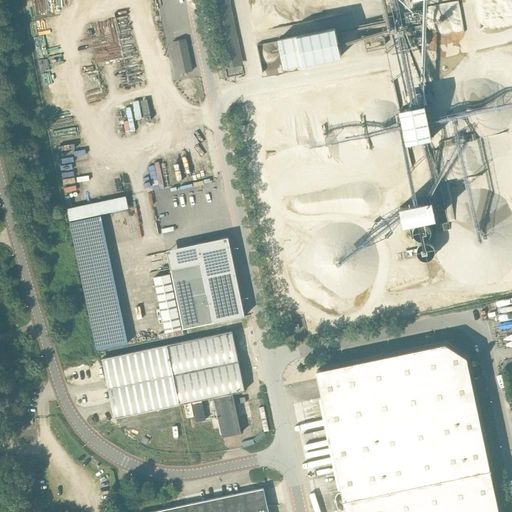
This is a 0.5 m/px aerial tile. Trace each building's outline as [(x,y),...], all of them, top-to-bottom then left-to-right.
[(210,0),(224,66),(225,66),(225,65),(241,61),(241,62),(242,62),(228,0),(210,0)] [(284,68),(342,56),(336,27),(278,39),(284,68)] [(385,44),(383,31),(363,35),(366,48),(385,44)] [(179,73),(193,70),(186,39),(173,42),(179,73)] [(399,110),(406,143),(435,137),(425,91),(408,95),(410,107),(399,110)] [(147,99),(141,100),(145,121),(151,120),(147,99)] [(130,195),(71,205),(92,329),(96,328),(98,341),(105,340),(103,329),(109,328),(107,320),(118,318),(117,311),(123,310),(106,212),(132,207),(130,195)] [(433,199),(400,207),(403,225),(437,218),(433,199)] [(172,273),(154,277),(165,332),(245,316),(245,314),(243,306),(230,242),(229,239),(198,245),(201,262),(191,264),(171,269),(172,273)] [(207,420),(203,399),(214,397),(223,437),(241,433),(233,393),(239,392),(239,393),(244,392),(244,391),(245,390),(232,330),(167,344),(180,404),(184,403),(187,418),(194,416),(191,402),(192,402),(196,422),(207,420)] [(342,509),(346,508),(346,511),(499,511),(467,357),(446,343),(317,370),(342,491),(338,492),(336,496),(338,506),(342,509)] [(115,418),(180,404),(167,344),(102,358),(115,418)] [(264,487),(148,511),(268,511),(269,511),(264,487)]
